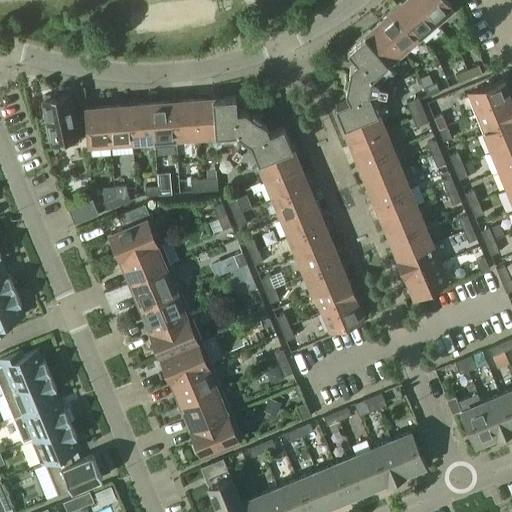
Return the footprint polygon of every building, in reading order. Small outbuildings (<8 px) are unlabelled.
[(393,6),(418,36),(435,21),(416,0),(403,0),(395,8),(393,6)] [(446,0),(416,0),(435,21),(452,7),(446,0)] [(394,9),(379,22),(402,49),(418,36),(393,6),(392,7),(394,9)] [(340,117),(350,142),(384,128),(369,91),(369,88),(386,91),(387,83),(371,80),(371,76),(402,49),(379,22),(364,34),(362,32),(361,33),(363,35),(347,49),(356,60),(350,66),(348,73),(345,72),(343,83),(346,83),(345,90),(349,99),(335,104),(340,116),(337,117),(338,118),(340,117)] [(479,64),(467,69),(470,77),(482,72),(479,64)] [(470,77),(467,69),(455,74),(458,82),(470,77)] [(468,93),(476,113),(511,98),(511,97),(510,98),(502,79),(468,93)] [(436,82),(423,87),(427,95),(439,90),(436,82)] [(47,138),(51,137),(53,148),(78,143),(68,93),(56,96),(55,92),(43,95),(44,98),(43,98),(48,123),(44,124),(47,138)] [(250,141),(266,179),(299,165),(288,139),(291,138),(290,137),(288,138),(283,126),(269,132),(266,123),(260,119),(262,116),(253,110),(251,114),(245,109),(236,110),(235,96),(214,97),(214,95),(212,95),(213,97),(193,99),(196,135),(237,132),(240,134),(231,148),(238,153),(247,139),(250,141)] [(411,113),(423,109),(418,97),(407,101),(411,113)] [(172,101),(151,102),(154,138),(175,137),(172,98),(172,101)] [(173,98),(172,98),(175,137),(196,135),(193,99),(173,100),(173,98)] [(511,98),(476,113),(484,132),(511,120),(511,103),(510,100),(511,98)] [(129,104),(108,106),(111,142),(132,140),(129,101),(128,101),(129,104)] [(130,101),(129,101),(132,140),(154,138),(151,102),(130,104),(130,101)] [(88,144),(111,142),(108,106),(85,107),(88,144)] [(428,121),(423,109),(411,113),(416,126),(428,121)] [(438,129),(447,125),(442,113),(433,117),(438,129)] [(511,120),(484,132),(492,151),(511,142),(511,120)] [(451,137),(447,125),(438,129),(443,140),(451,137)] [(392,147),(384,128),(350,142),(355,154),(353,155),(353,156),(356,155),(358,161),(392,147)] [(431,154),(440,151),(435,139),(427,143),(428,147),(417,151),(420,159),(431,154)] [(511,142),(492,151),(500,169),(511,164),(511,142)] [(358,161),(366,180),(400,166),(392,147),(358,161)] [(445,162),(440,151),(431,154),(436,166),(445,162)] [(454,167),(462,163),(457,151),(449,155),(454,167)] [(463,164),(462,163),(454,167),(459,179),(474,171),(470,160),(463,164)] [(511,164),(500,169),(508,188),(511,186),(511,164)] [(266,179),(274,198),(307,184),(304,177),(307,176),(306,175),(304,176),(299,165),(266,179)] [(407,185),(400,166),(366,180),(371,192),(369,193),(369,194),(371,193),(374,199),(407,185)] [(157,172),(158,184),(170,183),(169,171),(157,172)] [(217,176),(199,177),(200,190),(217,189),(217,176)] [(200,190),(199,177),(190,178),(191,191),(200,190)] [(447,192),(456,188),(451,177),(442,180),(447,192)] [(170,183),(157,184),(158,194),(171,193),(170,183)] [(158,194),(157,184),(145,186),(145,195),(158,194)] [(274,198),(281,217),(315,203),(307,184),(274,198)] [(374,199),(382,218),(415,204),(407,185),(374,199)] [(461,200),(456,188),(447,192),(452,204),(461,200)] [(469,205),(478,201),(473,189),(465,193),(469,205)] [(126,191),(114,196),(118,204),(130,200),(126,191)] [(118,204),(114,196),(103,201),(106,209),(118,204)] [(68,207),(74,223),(98,213),(91,197),(68,207)] [(233,215),(242,211),(237,199),(228,203),(233,215)] [(483,213),(478,201),(469,205),(474,216),(483,213)] [(218,217),(226,213),(221,202),(213,205),(218,217)] [(112,247),(117,259),(160,241),(144,203),(117,214),(122,227),(110,233),(115,246),(112,247)] [(281,217),(289,236),(323,222),(320,215),(322,214),(322,212),(319,213),(315,203),(281,217)] [(387,231),(390,236),(423,222),(415,204),(382,218),(387,230),(384,231),(385,232),(387,231)] [(246,222),(242,211),(233,215),(238,226),(246,222)] [(231,225),(226,213),(218,217),(223,228),(231,225)] [(463,230),(471,226),(467,214),(458,218),(463,230)] [(289,236),(297,254),(331,240),(323,222),(289,236)] [(390,236),(398,257),(432,243),(423,222),(390,236)] [(476,237),(471,226),(463,230),(468,241),(476,237)] [(485,242),(494,239),(489,227),(480,230),(485,242)] [(249,252),(258,249),(253,237),(244,240),(249,252)] [(498,250),(494,239),(485,242),(490,254),(498,250)] [(297,254),(305,273),(338,259),(336,252),(338,251),(337,250),(335,251),(331,240),(297,254)] [(127,283),(170,265),(160,241),(117,259),(122,271),(125,270),(130,281),(127,283)] [(403,268),(406,275),(439,261),(432,243),(398,257),(402,267),(400,268),(400,269),(403,268)] [(262,260),(258,249),(249,252),(254,264),(262,260)] [(238,266),(247,262),(242,250),(233,254),(238,266)] [(484,256),(476,260),(481,272),(489,269),(484,256)] [(305,273),(313,292),(346,278),(338,259),(305,273)] [(448,281),(439,261),(406,275),(414,295),(448,281)] [(251,274),(247,262),(238,266),(243,277),(251,274)] [(0,294),(15,288),(9,274),(6,275),(2,265),(0,266),(0,294)] [(132,296),(137,308),(181,290),(170,265),(127,283),(127,284),(130,283),(135,294),(132,296)] [(496,268),(501,280),(509,276),(505,265),(496,268)] [(265,290),(273,286),(268,274),(260,278),(265,290)] [(511,282),(509,276),(501,280),(506,292),(511,289),(511,282)] [(351,289),(346,278),(313,292),(321,311),(354,297),(351,290),(354,289),(353,288),(351,289)] [(278,298),(273,286),(265,290),(270,302),(278,298)] [(21,303),(15,288),(0,294),(0,330),(10,327),(8,321),(23,315),(19,304),(21,303)] [(147,331),(147,332),(191,314),(181,290),(137,308),(142,320),(145,318),(150,330),(147,331)] [(362,317),(354,297),(321,311),(329,331),(362,317)] [(259,314),(267,311),(262,299),(254,303),(259,314)] [(272,323),(267,311),(259,314),(263,326),(272,323)] [(275,316),(280,328),(289,324),(284,312),(275,316)] [(201,339),(191,314),(147,332),(148,333),(151,331),(155,343),(153,344),(158,356),(201,339)] [(289,324),(280,328),(285,340),(294,336),(289,324)] [(511,336),(511,337),(500,342),(504,351),(511,347),(511,336)] [(168,380),(168,381),(211,363),(201,339),(158,356),(163,368),(166,367),(170,379),(168,380)] [(504,351),(500,342),(488,347),(492,355),(504,351)] [(0,363),(0,387),(2,393),(50,373),(44,358),(42,359),(37,348),(22,355),(20,349),(0,356),(0,361),(1,363),(0,363)] [(273,352),(278,363),(287,360),(282,348),(273,352)] [(463,358),(468,370),(476,366),(471,354),(463,358)] [(459,373),(468,370),(463,358),(454,361),(459,373)] [(287,360),(278,363),(283,375),(292,372),(287,360)] [(173,393),(178,405),(221,387),(211,363),(168,381),(171,380),(176,392),(173,393)] [(2,393),(12,417),(58,398),(53,388),(56,387),(50,373),(2,393)] [(188,429),(188,430),(231,412),(221,387),(178,405),(183,417),(186,416),(191,428),(188,429)] [(511,388),(500,394),(511,423),(511,388)] [(373,395),(378,407),(386,404),(381,392),(373,395)] [(478,394),(458,402),(474,442),(472,443),(473,444),(495,435),(481,401),(478,394)] [(511,423),(500,394),(481,401),(495,435),(511,427),(511,423)] [(369,410),(378,407),(373,395),(364,398),(369,410)] [(23,442),(32,438),(31,438),(70,422),(64,407),(62,408),(58,398),(12,417),(23,442)] [(301,418),(310,415),(305,402),(296,406),(301,418)] [(335,411),(338,419),(350,414),(347,406),(335,411)] [(326,424),(338,419),(335,411),(323,416),(326,424)] [(242,437),(231,412),(188,430),(191,429),(196,441),(193,442),(198,453),(201,452),(201,454),(242,437)] [(309,421),(297,426),(301,435),(312,430),(309,421)] [(42,463),(44,462),(44,461),(68,451),(68,452),(78,448),(74,437),(76,436),(70,422),(31,438),(32,438),(42,463)] [(301,435),(297,426),(285,431),(289,440),(301,435)] [(391,439),(405,472),(427,463),(426,462),(424,463),(411,431),(391,439)] [(271,437),(259,442),(263,451),(275,446),(271,437)] [(391,439),(372,447),(386,480),(405,472),(391,439)] [(263,451),(259,442),(247,447),(251,456),(263,451)] [(372,447),(353,455),(367,488),(386,480),(372,447)] [(44,461),(44,462),(58,495),(102,477),(92,454),(73,462),(68,452),(68,451),(44,461)] [(353,455),(334,462),(348,496),(367,488),(353,455)] [(245,511),(241,501),(222,457),(200,467),(219,511),(245,511)] [(334,462),(316,470),(329,504),(348,496),(334,462)] [(316,470),(297,478),(310,511),(329,504),(316,470)] [(297,478),(278,486),(288,511),(309,511),(310,511),(297,478)] [(288,511),(278,486),(259,494),(266,511),(288,511)] [(76,495),(81,508),(94,502),(89,490),(76,495)] [(266,511),(259,494),(241,501),(245,511),(266,511)] [(67,511),(70,511),(81,508),(76,495),(63,501),(67,511)]
